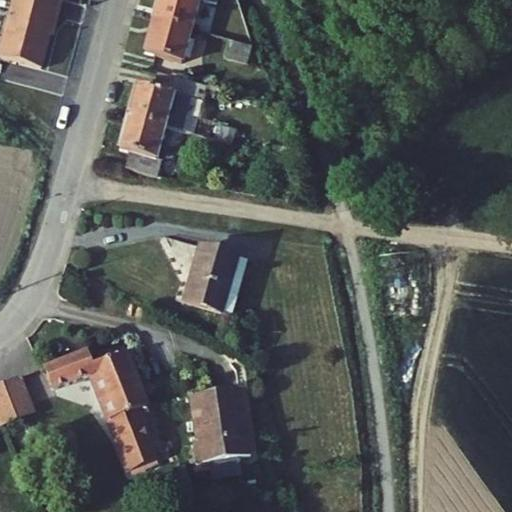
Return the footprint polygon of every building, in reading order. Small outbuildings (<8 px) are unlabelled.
[(12,0),(0,46),(0,55),(40,66),(55,11),(58,11),(60,0),(12,0)] [(185,0),(182,13),(219,22),(224,0),(185,0)] [(182,13),(173,47),(210,57),(219,22),(182,13)] [(239,27),(235,44),(257,50),(262,32),(239,27)] [(167,77),(158,111),(194,120),(203,88),(222,94),(226,76),(186,66),(181,81),(167,77)] [(159,147),(153,163),(189,168),(192,156),(186,154),(194,120),(158,111),(149,144),(159,147)] [(218,126),(223,128),(247,134),(252,120),(222,111),(218,126)] [(223,128),(217,147),(243,154),(247,134),(223,128)] [(229,238),(212,293),(247,304),(265,249),(229,238)] [(123,379),(167,487),(196,474),(169,408),(175,405),(150,348),(117,362),(114,354),(74,370),(84,396),(123,379)] [(48,373),(20,385),(24,394),(52,381),(48,373)] [(61,403),(52,381),(24,394),(33,416),(61,403)] [(220,398),(242,463),(290,445),(266,382),(220,398)] [(14,387),(18,396),(24,394),(20,385),(14,387)] [(18,396),(28,418),(33,416),(24,394),(18,396)]
